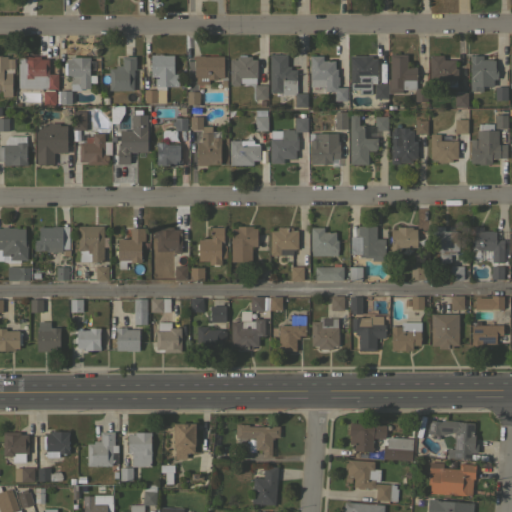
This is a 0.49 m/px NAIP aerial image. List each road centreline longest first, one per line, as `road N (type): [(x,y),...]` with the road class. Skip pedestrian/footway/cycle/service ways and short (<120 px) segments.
road 1 (residential): [(0,198),(511,193)]
road 2 (residential): [(0,24),(511,21)]
road 3 (tertiary): [(0,394),(511,395)]
